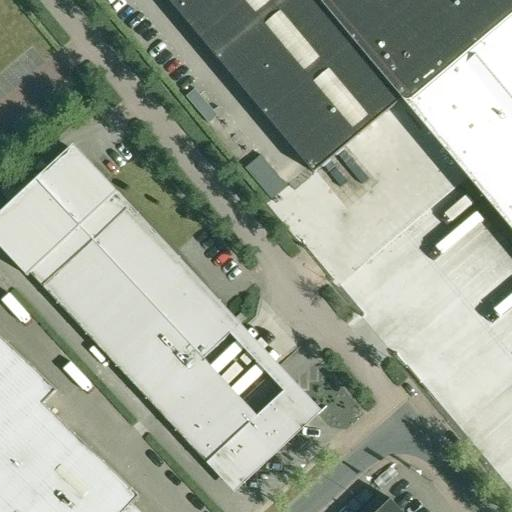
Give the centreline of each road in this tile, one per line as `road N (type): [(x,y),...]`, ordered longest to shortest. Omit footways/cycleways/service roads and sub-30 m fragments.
road 1 (unclassified): [(53,0),(401,427)]
road 2 (unknown): [(236,511),(0,258)]
road 3 (unknown): [(180,511),(0,307)]
road 4 (unknown): [(511,296),(410,178)]
road 5 (unclassified): [(401,427),(303,511)]
